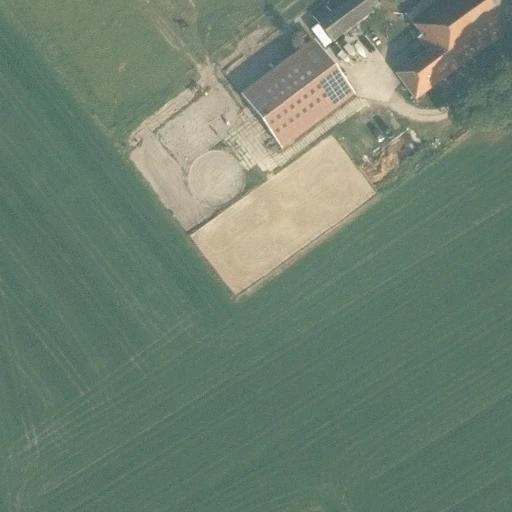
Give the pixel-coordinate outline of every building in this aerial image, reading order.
[(329,46),(373,14),(362,0),(352,0),(315,27),(313,24),(303,30),(313,45),(324,38),(329,46)] [(504,37),(511,31),(511,3),(509,0),(426,0),(403,18),(419,39),(415,42),(425,55),(394,77),(414,103),(504,37)] [(351,99),(312,46),(239,99),(278,152),(351,99)] [(384,143),(385,142),(376,132),(353,151),(376,179),(414,148),(407,140),(391,152),(384,143)] [(205,236),(219,255),(236,242),(222,223),(205,236)]
